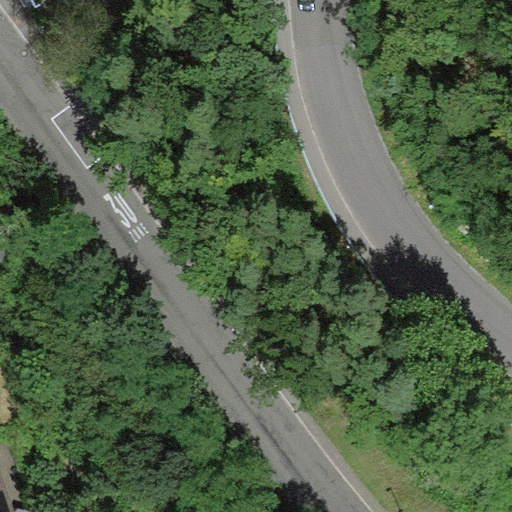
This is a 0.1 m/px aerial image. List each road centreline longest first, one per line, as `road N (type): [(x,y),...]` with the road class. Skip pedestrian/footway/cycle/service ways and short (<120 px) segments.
road 1 (residential): [(0,87),(205,369),(333,511)]
road 2 (residential): [(511,330),(436,261),(367,173),(327,0)]
